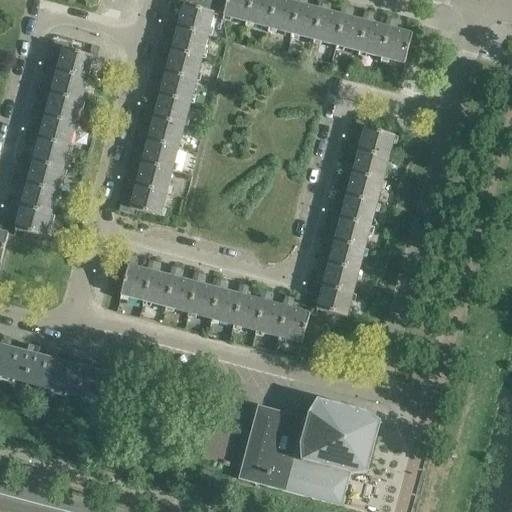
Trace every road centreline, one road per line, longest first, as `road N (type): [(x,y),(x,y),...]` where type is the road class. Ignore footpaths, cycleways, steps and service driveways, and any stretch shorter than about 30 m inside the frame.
road 1 (residential): [(96,231),(298,279),(352,95),(451,125)]
road 2 (residential): [(379,393),(74,312)]
road 3 (residential): [(0,191),(45,20),(56,13),(148,37)]
road 4 (residential): [(379,393),(451,125)]
road 5 (residential): [(96,231),(148,37)]
road 6 (residential): [(451,125),(483,6)]
